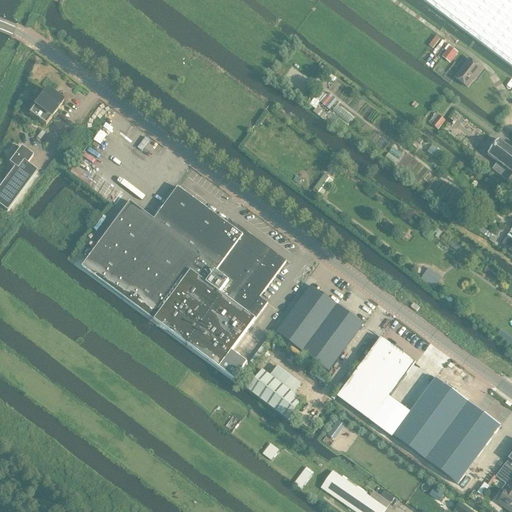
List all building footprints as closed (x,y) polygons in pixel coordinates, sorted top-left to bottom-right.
[(511,7),(506,2),(507,0),(421,0),(475,40),(511,67),(511,7)] [(456,53),(451,48),(443,58),(449,62),(456,53)] [(469,60),(455,78),(468,88),(482,70),(469,60)] [(45,126),(63,103),(57,98),(58,96),(54,93),(52,95),(46,90),(29,114),(45,126)] [(436,114),(429,123),(438,130),(445,121),(436,114)] [(493,150),(489,156),(498,162),(492,169),(495,172),(509,182),(511,184),(511,150),(500,141),(496,147),(493,144),(490,148),(493,150)] [(427,153),(437,161),(443,153),(433,146),(427,153)] [(33,156),(32,155),(24,150),(21,148),(18,151),(9,163),(14,167),(0,186),(0,206),(7,212),(37,171),(27,164),(33,156)] [(324,175),(314,189),(319,193),(330,179),(324,175)] [(268,304),(260,298),(287,262),(230,220),(227,224),(178,188),(155,220),(130,202),(82,268),(235,381),(248,364),(232,352),(268,304)] [(511,230),(503,245),(511,250),(511,251),(511,252),(511,230)] [(429,270),(421,280),(434,289),(441,279),(429,270)] [(338,307),(335,304),(312,288),(278,335),(303,353),(338,307)] [(417,312),(419,308),(414,305),(414,304),(413,304),(411,308),(412,308),(417,312)] [(338,307),(303,353),(330,373),(364,326),(338,307)] [(254,365),(259,359),(273,339),(269,336),(250,362),(254,365)] [(382,339),(338,399),(371,423),(382,431),(400,406),(390,398),(416,364),(382,339)] [(262,371),(248,390),(257,398),(288,420),(302,401),(294,395),(286,389),(293,380),(277,368),(271,377),(262,371)] [(400,406),(382,431),(392,439),(393,438),(425,462),(469,404),(436,380),(411,414),(400,406)] [(487,414),(486,416),(469,404),(425,462),(458,486),(501,428),(491,420),(493,418),(487,414)] [(241,422),(234,417),(226,427),(233,432),(241,422)] [(338,421),(327,436),(332,439),(343,424),(338,421)] [(263,455),(272,461),(280,451),(271,445),(263,455)] [(505,464),(495,477),(497,478),(506,485),(511,489),(511,469),(505,464)] [(298,481),(304,486),(311,476),(305,471),(298,481)] [(322,489),(354,511),(384,511),(386,510),(334,473),(322,489)] [(503,497),(498,504),(509,511),(511,511),(511,489),(506,485),(504,487),(499,494),(503,497)] [(434,488),(430,495),(434,498),(439,492),(434,488)]
